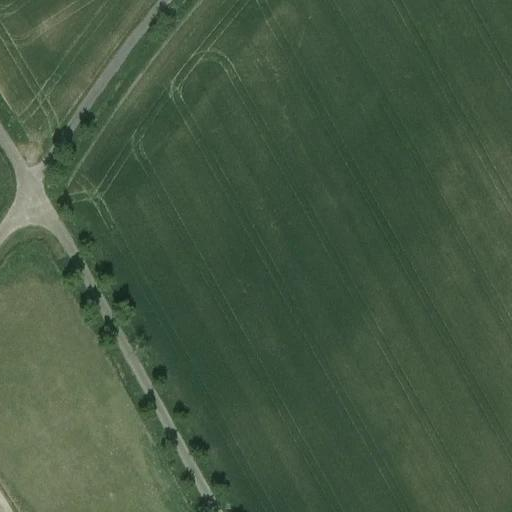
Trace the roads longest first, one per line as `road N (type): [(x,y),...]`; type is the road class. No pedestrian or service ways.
road 1 (unclassified): [(31,186),(215,511)]
road 2 (unclassified): [(174,0),(31,186)]
